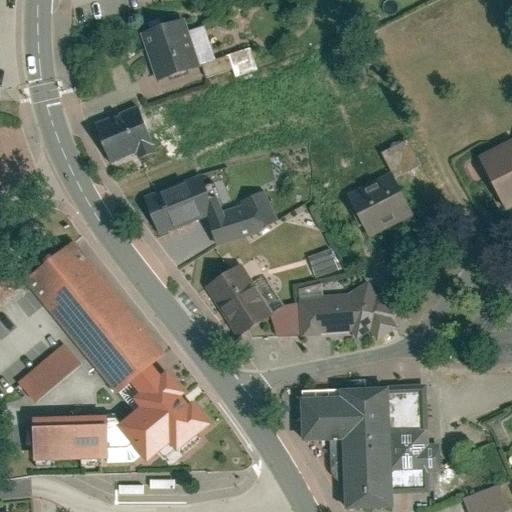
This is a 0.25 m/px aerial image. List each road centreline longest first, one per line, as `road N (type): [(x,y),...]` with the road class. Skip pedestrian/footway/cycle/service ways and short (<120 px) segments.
road 1 (secondary): [(232,398),(127,272),(63,153)]
road 2 (residential): [(423,337),(403,350),(232,398)]
road 3 (secondary): [(37,14),(63,153)]
road 4 (secondary): [(301,497),(232,398)]
